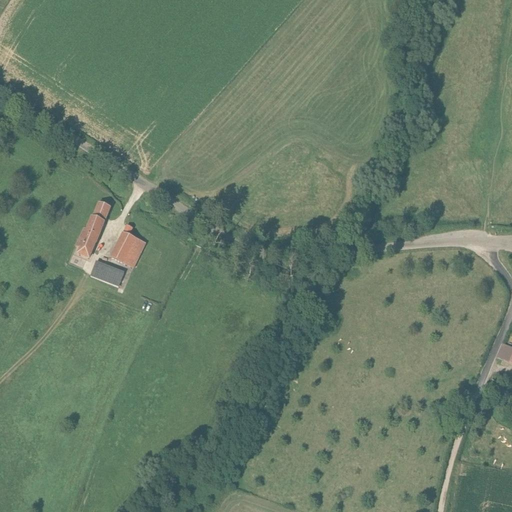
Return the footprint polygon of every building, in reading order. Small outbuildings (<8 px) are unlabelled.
[(77,254),(80,255),(89,259),(110,209),(100,204),(94,218),(90,217),(85,230),(83,229),(74,247),(79,249),(77,254)] [(124,234),(128,236),(132,229),(127,227),(124,234)] [(128,236),(124,234),(111,259),(132,270),(145,245),(128,236)] [(90,277),(119,288),(124,273),(96,262),(90,277)] [(511,349),(503,345),(497,358),(511,365),(511,349)] [(492,381),(501,385),(503,381),(503,380),(497,377),(494,376),(494,377),(492,381)] [(492,381),(488,390),(497,394),(501,385),(492,381)]
